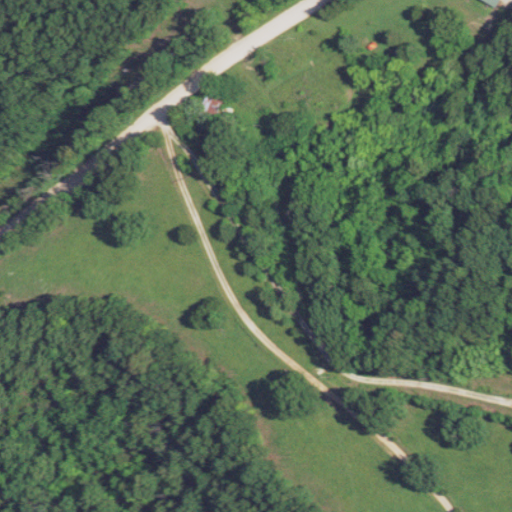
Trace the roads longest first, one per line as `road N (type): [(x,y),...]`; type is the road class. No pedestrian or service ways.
road 1 (residential): [(451,511),(402,452),(278,346),(239,300),(182,171),(166,109)]
road 2 (residential): [(0,235),(227,63),(325,0)]
